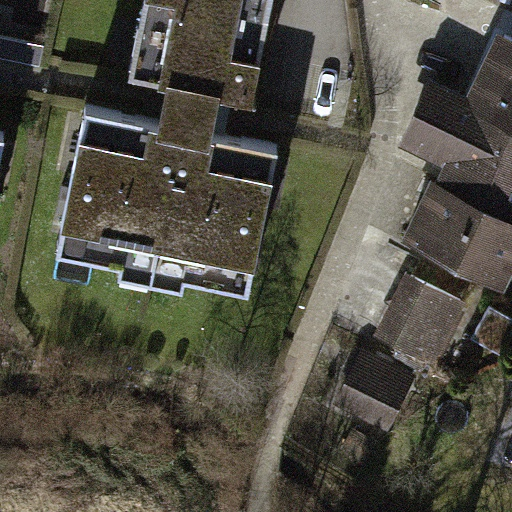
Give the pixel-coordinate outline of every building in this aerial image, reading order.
[(257,87),(273,0),(49,0),(41,47),(257,87)] [(511,41),(497,34),(466,98),(511,120),(511,41)] [(219,87),(167,77),(157,125),(84,111),(57,250),(249,286),(277,142),(210,130),(219,87)] [(430,80),(413,114),(511,162),(511,120),(466,98),(430,80)] [(397,147),(434,166),(511,203),(511,162),(413,114),(397,147)] [(511,203),(434,166),(402,230),(500,279),(511,255),(511,203)] [(461,304),(398,278),(372,338),(435,364),(461,304)] [(413,375),(366,349),(344,389),(392,415),(413,375)]
